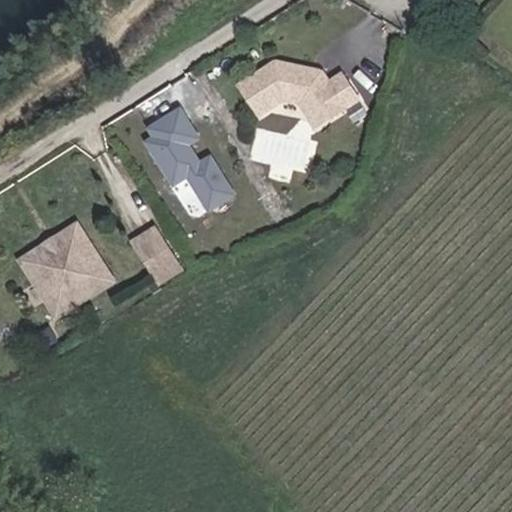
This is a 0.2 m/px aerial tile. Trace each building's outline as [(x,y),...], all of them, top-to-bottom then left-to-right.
[(272,64),(238,89),(259,116),(281,100),(298,100),(304,108),(315,99),(332,122),(359,101),(339,73),(327,82),(319,72),(314,77),(308,75),(305,69),(272,64)] [(332,122),(315,99),(304,108),(320,131),(332,122)] [(183,104),(142,126),(174,186),(188,178),(207,213),(238,196),(209,143),(205,144),(183,104)] [(29,262),(80,230),(77,225),(20,261),(55,316),(61,313),(29,262)] [(147,265),(169,252),(156,229),(134,241),(147,265)] [(61,313),(112,281),(80,230),(29,262),(61,313)] [(157,283),(179,270),(169,252),(147,265),(157,283)]
